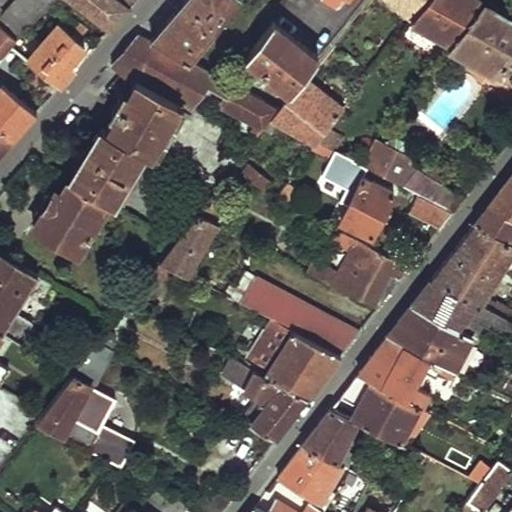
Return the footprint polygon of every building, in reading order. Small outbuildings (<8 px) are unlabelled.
[(15,0),(0,18),(0,21),(2,23),(20,39),(52,0),(15,0)] [(73,0),(111,28),(127,10),(135,0),(73,0)] [(186,0),(153,38),(189,58),(236,0),(186,0)] [(389,0),(412,15),(423,0),(389,0)] [(423,0),(412,15),(399,32),(407,37),(416,22),(448,43),(482,0),(423,0)] [(487,0),(482,0),(448,43),(494,69),(511,46),(511,12),(507,10),(487,0)] [(271,22),(244,55),(291,91),(303,77),(318,57),(271,22)] [(2,23),(0,25),(0,48),(6,54),(12,47),(20,39),(2,23)] [(59,26),(29,62),(60,88),(76,68),(91,52),(59,26)] [(126,46),(112,62),(133,80),(140,71),(182,97),(192,103),(208,75),(228,87),(222,96),(257,116),(244,135),(252,139),(270,118),(279,107),(189,58),(153,38),(140,30),(126,46)] [(511,46),(494,69),(511,79),(511,46)] [(133,80),(105,128),(143,151),(148,153),(182,97),(140,71),(133,80)] [(279,107),(270,118),(316,140),(328,125),(343,106),(303,77),(291,91),(279,107)] [(3,83),(0,85),(0,125),(14,139),(26,125),(38,112),(3,83)] [(0,154),(14,139),(0,125),(0,154)] [(101,125),(69,175),(109,200),(112,203),(125,180),(129,182),(135,174),(130,171),(143,151),(105,128),(101,125)] [(343,137),(328,125),(316,140),(334,150),(343,137)] [(316,140),(310,148),(332,158),(335,151),(334,150),(316,140)] [(394,141),(384,141),(380,146),(372,141),(370,142),(359,163),(367,167),(402,185),(414,169),(402,161),(406,156),(403,146),(394,141)] [(340,200),(333,215),(370,235),(394,193),(363,174),(367,167),(359,163),(349,157),(336,181),(332,178),(324,193),(340,200)] [(436,179),(440,172),(422,161),(416,167),(436,179)] [(451,211),(463,195),(416,167),(414,169),(402,185),(421,195),(451,211)] [(242,176),(240,178),(256,186),(263,175),(255,169),(252,172),(245,168),(238,174),(242,176)] [(511,172),(487,204),(511,216),(511,172)] [(44,208),(34,226),(76,254),(109,200),(69,175),(61,189),(56,186),(51,194),(47,192),(40,204),(44,208)] [(198,209),(216,219),(231,185),(220,179),(198,209)] [(274,195),(285,201),(296,186),(285,180),(274,195)] [(421,195),(409,214),(437,229),(451,211),(421,195)] [(475,220),(511,240),(511,216),(487,204),(482,211),(475,220)] [(159,261),(187,275),(216,219),(198,209),(159,261)] [(459,240),(431,276),(480,302),(494,274),(497,276),(511,248),(511,240),(475,220),(459,240)] [(315,258),(307,269),(373,305),(388,272),(399,277),(409,266),(335,227),(328,239),(349,249),(341,263),(336,261),(333,268),(315,258)] [(0,251),(0,327),(2,329),(21,340),(32,321),(15,309),(36,275),(0,251)] [(249,271),(233,300),(270,319),(277,322),(340,354),(359,330),(249,271)] [(423,287),(412,301),(457,325),(465,310),(511,337),(511,319),(480,302),(431,276),(423,287)] [(401,315),(388,332),(450,366),(454,368),(473,334),(457,325),(412,301),(401,315)] [(242,361),(254,368),(307,397),(324,375),(340,354),(277,322),(270,319),(253,345),(242,361)] [(0,327),(0,379),(8,365),(0,359),(0,332),(2,329),(0,327)] [(375,349),(359,371),(372,378),(420,403),(423,405),(431,392),(416,384),(425,365),(444,376),(446,373),(450,376),(453,372),(448,369),(450,366),(388,332),(375,349)] [(117,350),(99,340),(38,421),(80,444),(103,456),(119,465),(135,439),(101,422),(116,398),(94,386),(117,350)] [(232,355),(222,374),(244,385),(254,368),(242,361),(232,355)] [(236,405),(230,414),(275,438),(291,418),(307,397),(254,368),(244,385),(267,399),(255,415),(236,405)] [(372,378),(352,417),(376,429),(399,441),(420,403),(372,378)] [(305,443),(344,464),(354,446),(345,441),(353,428),(372,438),(376,429),(352,417),(332,407),(317,426),(305,443)] [(305,443),(279,477),(320,501),(344,464),(305,443)] [(80,444),(77,450),(99,463),(103,456),(80,444)] [(480,481),(460,509),(465,511),(471,511),(475,507),(483,511),(511,472),(511,467),(498,457),(480,481)] [(351,467),(346,473),(368,484),(371,477),(351,467)] [(393,511),(400,500),(402,495),(371,477),(368,484),(367,486),(386,498),(378,511),(374,511),(371,510),(369,511),(393,511)] [(210,485),(194,506),(204,511),(218,511),(230,497),(210,485)] [(301,511),(276,500),(269,511),(323,511),(324,511),(311,505),(306,511),(301,511)] [(400,500),(393,511),(415,511),(416,511),(400,500)] [(124,511),(149,511),(131,502),(124,511)]
